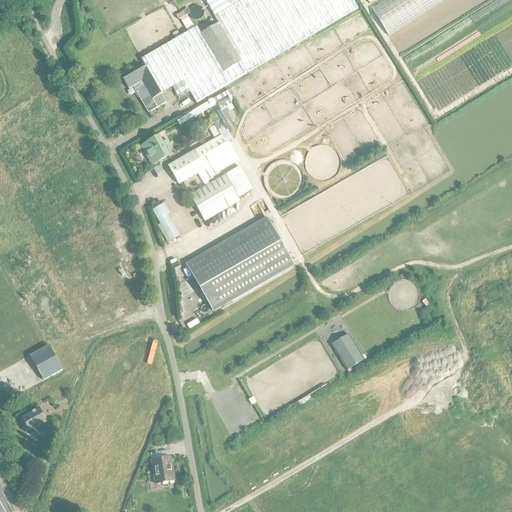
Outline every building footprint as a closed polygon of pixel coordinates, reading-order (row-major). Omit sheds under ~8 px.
[(190,93),(196,103),(197,103),(358,8),(353,0),(204,0),(214,16),(197,27),(197,28),(142,60),(162,94),(173,88),(179,99),(190,93)] [(162,95),(146,68),(124,81),(129,90),(135,87),(137,89),(135,91),(149,114),(167,104),(162,95)] [(237,162),(222,135),(218,127),(205,135),(209,143),(169,166),(179,185),(198,174),(203,183),(212,178),(211,176),(237,162)] [(167,140),(163,143),(159,137),(142,147),(153,166),(170,155),(166,148),(170,145),(167,140)] [(236,168),(226,174),(239,198),(250,192),(236,168)] [(225,176),(190,196),(205,221),(240,201),(225,176)] [(162,206),(153,212),(170,241),(179,236),(162,206)] [(213,312),(294,265),(266,218),(186,264),(213,312)] [(348,371),(365,360),(348,335),(332,345),(348,371)] [(61,371),(48,346),(30,356),(43,381),(61,371)] [(39,409),(22,418),(29,431),(46,422),(39,409)] [(173,472),(172,472),(169,458),(171,458),(152,461),(156,484),(175,481),(173,472)]
